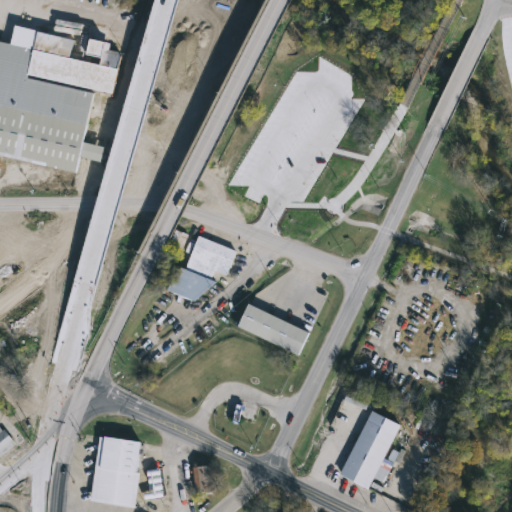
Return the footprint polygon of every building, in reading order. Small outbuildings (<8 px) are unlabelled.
[(0,38),(14,42),(36,47),(29,75),(96,90),(85,140),(106,145),(103,159),(81,154),(77,171),(0,153),(0,38)] [(147,107),(174,126),(188,107),(161,88),(147,107)] [(283,190),(239,174),(239,173),(216,164),(212,173),(237,183),(233,193),(276,209),(283,190)] [(200,237),(188,269),(184,268),(168,292),(198,302),(219,283),(213,281),(217,271),(227,276),(237,252),(200,237)] [(250,304),(239,326),(300,356),(311,333),(250,304)] [(0,387),(0,390),(25,417),(38,405),(11,377),(0,387)] [(370,408),(338,472),(366,486),(399,422),(370,408)] [(0,455),(16,443),(4,427),(2,428),(0,425),(0,455)] [(103,437),(93,502),(138,509),(144,475),(141,474),(146,442),(109,437),(109,438),(103,437)] [(215,465),(219,490),(200,493),(196,468),(215,465)]
